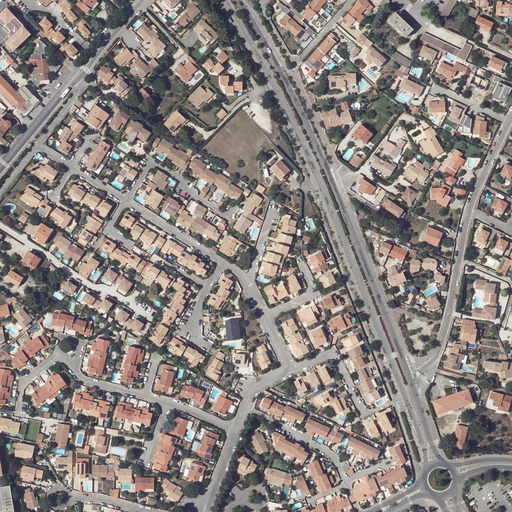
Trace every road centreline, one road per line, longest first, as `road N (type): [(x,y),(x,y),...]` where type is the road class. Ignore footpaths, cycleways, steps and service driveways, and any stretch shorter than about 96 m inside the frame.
road 1 (secondary): [(224,0),(275,86),(403,397)]
road 2 (secondary): [(399,352),(332,186)]
road 3 (residential): [(0,225),(146,314)]
road 4 (residential): [(403,397),(360,408),(329,353),(290,370)]
road 5 (secondary): [(332,186),(270,53)]
road 6 (tertiary): [(436,352),(468,211)]
road 7 (tertiary): [(91,53),(0,164)]
road 8 (unclassified): [(124,201),(154,164),(228,217)]
road 9 (residential): [(242,404),(335,458),(345,480)]
road 10 (tertiary): [(0,172),(77,78)]
